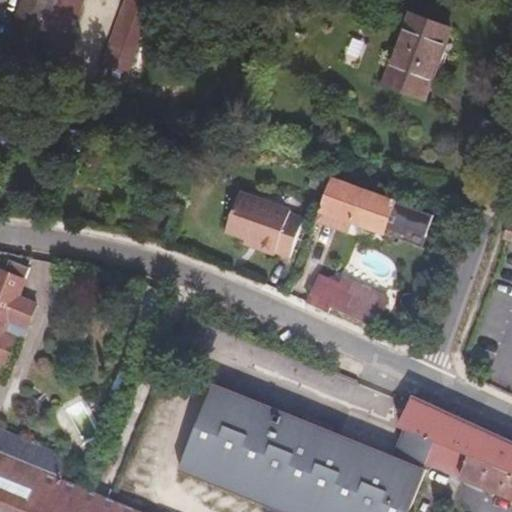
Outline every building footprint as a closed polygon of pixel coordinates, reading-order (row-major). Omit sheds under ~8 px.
[(28,0),(9,51),(42,61),(68,66),(92,0),(28,0)] [(134,0),(106,74),(131,84),(161,8),(163,0),(134,0)] [(430,105),(454,35),(417,21),(392,90),(430,105)] [(205,111),(241,126),(275,36),(237,22),(218,76),(212,93),(205,111)] [(205,91),(212,93),(218,76),(211,73),(205,91)] [(0,158),(11,130),(0,125),(0,158)] [(437,225),(336,190),(325,220),(329,221),(358,232),(427,256),(437,225)] [(231,242),(251,249),(264,254),(262,261),(276,267),(277,263),(293,269),(308,229),(292,223),(293,219),(244,202),(231,242)] [(358,232),(329,221),(325,232),(354,243),(358,232)] [(264,254),(251,249),(247,256),(262,261),(264,254)] [(6,272),(0,269),(0,365),(6,368),(11,370),(23,342),(5,334),(10,322),(28,329),(38,305),(20,298),(32,269),(11,261),(6,272)] [(308,313),(328,321),(330,317),(375,334),(387,305),(343,286),(339,293),(333,306),(315,299),(308,313)] [(333,306),(339,293),(321,286),(315,299),(333,306)] [(423,468),(427,458),(436,438),(416,430),(403,460),(395,456),(219,381),(183,466),(280,508),(289,511),(411,511),(429,471),(423,468)] [(511,438),(417,398),(414,406),(511,447),(511,438)] [(511,447),(414,406),(406,425),(408,426),(416,430),(436,438),(477,455),(511,470),(511,447)] [(416,430),(408,426),(395,456),(403,460),(416,430)] [(0,427),(0,449),(64,476),(72,457),(0,427)] [(427,458),(469,474),(477,455),(436,438),(427,458)] [(148,511),(0,452),(0,511),(148,511)] [(511,470),(477,455),(469,474),(511,491),(511,470)]
